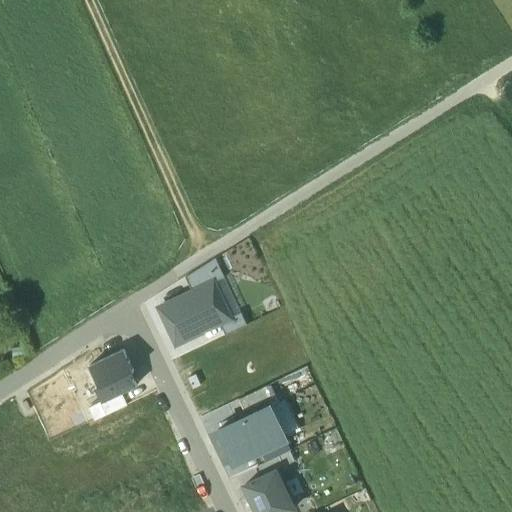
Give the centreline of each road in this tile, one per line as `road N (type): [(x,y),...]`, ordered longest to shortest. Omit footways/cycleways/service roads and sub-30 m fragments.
road 1 (track): [(126,304),(511,62)]
road 2 (residential): [(0,387),(126,304),(225,511)]
road 3 (track): [(210,252),(92,0)]
